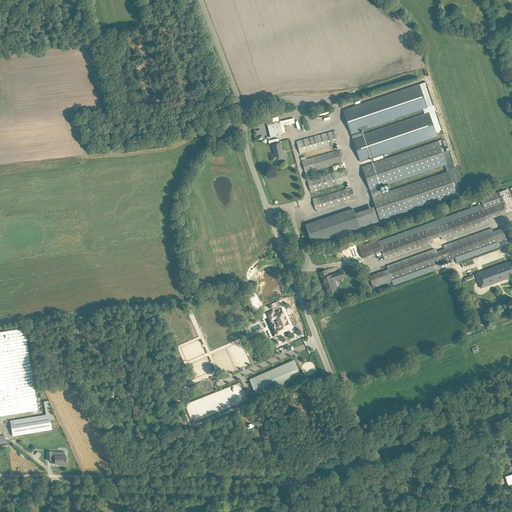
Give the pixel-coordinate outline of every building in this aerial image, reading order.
[(425,82),(343,110),(351,134),(361,130),(423,109),(433,106),(425,82)] [(361,130),(351,134),(361,162),(437,136),(436,132),(442,130),(434,106),(433,106),(423,109),(424,114),(362,135),(361,130)] [(280,121),(272,123),(268,124),(271,137),(283,135),(280,121)] [(296,141),(300,153),(339,142),(335,130),(296,141)] [(442,139),(362,166),(370,191),(380,187),(445,165),(441,153),(446,151),(442,139)] [(280,143),(277,144),(272,145),(275,155),(271,156),(272,161),(284,158),(280,143)] [(302,160),(305,173),(344,162),(341,149),(302,160)] [(380,187),(370,191),(380,221),(461,193),(457,182),(459,181),(449,150),(446,151),(441,153),(445,165),(447,171),(382,194),(380,187)] [(307,179),(311,192),(350,181),(346,168),(307,179)] [(313,199),(316,211),(355,200),(352,188),(313,199)] [(378,239),(358,246),(363,258),(381,251),(385,261),(433,243),(432,240),(441,236),(442,240),(490,223),(489,219),(505,213),(498,192),(481,198),(482,203),(379,241),(378,239)] [(353,209),(306,225),(312,244),(359,228),(353,209)] [(388,269),(369,276),(374,288),(507,239),(503,228),(493,231),(492,228),(444,245),(445,249),(436,252),(435,249),(387,266),(388,269)] [(511,260),(475,274),(480,288),(490,284),(489,282),(511,274),(511,260)] [(325,271),(320,272),(324,285),(326,284),(328,288),(327,289),(328,293),(338,290),(335,281),(345,278),(342,270),(339,271),(340,272),(328,276),(326,270),(325,271)] [(284,313),(279,315),(275,317),(281,331),(290,327),(284,313)] [(0,332),(0,416),(38,410),(24,328),(0,332)] [(256,362),(273,354),(272,352),(255,359),(256,362)] [(206,368),(205,368),(206,372),(205,372),(205,373),(213,372),(209,358),(202,360),(204,365),(205,365),(206,368)] [(294,360),(289,362),(250,380),(257,395),(301,376),(295,364),(296,363),(296,362),(295,362),(294,360)] [(44,401),(46,414),(10,420),(12,436),(52,429),(50,420),(55,419),(48,401),(44,401)] [(65,464),(65,460),(65,456),(55,456),(51,456),(51,452),(47,452),(47,460),(51,460),(55,460),(55,464),(65,464)]
